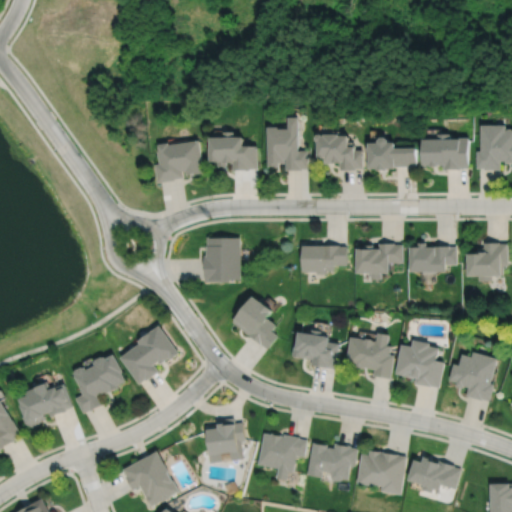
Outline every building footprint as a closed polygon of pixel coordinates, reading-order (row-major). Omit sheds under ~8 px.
[(267,128),(267,165),(279,165),(279,162),(284,162),(284,157),(286,157),(286,169),(301,169),(301,168),(308,168),(308,149),(299,150),(298,139),(297,139),(297,119),(287,119),(287,130),(276,130),(276,128),(267,128)] [(481,127),(482,149),(477,150),(478,167),(485,167),(485,168),(500,168),(500,159),(504,159),(504,161),(511,161),(511,158),(511,128),(509,128),(509,127),(505,127),(505,128),(503,128),(503,122),(494,123),(495,126),(481,127)] [(424,136),(424,163),(431,163),(431,164),(439,164),(439,163),(444,163),(444,168),(462,168),(462,167),(470,166),(469,136),(451,136),(450,132),(438,132),(439,136),(424,136)] [(389,137),(385,134),(381,134),(378,137),(378,140),(369,140),(369,145),(368,145),(368,149),(369,149),(369,166),(377,166),(377,168),(388,168),(388,166),(410,166),(410,164),(418,164),(417,145),(395,145),(395,140),(389,140),(389,137)] [(318,137),(318,156),(326,156),(326,162),(334,162),(334,161),(340,161),(341,169),(356,169),(356,167),(363,167),(363,149),(355,149),(355,144),(349,144),(349,136),(339,136),(339,137),(318,137)] [(208,140),(209,159),(217,159),(217,165),(226,165),(226,161),(232,161),(232,169),(249,169),(249,168),(257,167),(257,144),(242,144),(241,140),(208,140)] [(156,146),(159,163),(155,163),(157,182),(174,179),(174,178),(183,177),(182,170),(185,170),(185,173),(193,172),(194,174),(203,172),(198,141),(167,146),(167,144),(156,146)] [(207,236),(207,245),(206,245),(206,255),(203,255),(203,269),(205,269),(205,281),(229,281),(229,279),(240,279),(240,237),(211,237),(211,236),(207,236)] [(411,245),(411,270),(423,270),(423,272),(436,272),(436,270),(447,270),(447,264),(457,264),(457,246),(451,246),(451,245),(436,245),(436,246),(427,246),(427,241),(420,241),(420,245),(411,245)] [(468,252),(469,274),(479,274),(480,280),(493,280),(493,274),(504,274),(504,264),(509,264),(509,243),(501,243),(501,241),(485,241),(485,247),(478,247),(478,252),(468,252)] [(357,247),(357,272),(371,272),(371,278),(381,278),(381,272),(390,272),(390,262),(403,262),(403,243),(395,243),(395,242),(380,242),(380,247),(374,247),(374,244),(366,244),(366,247),(357,247)] [(303,244),(303,270),(317,270),(317,273),(326,273),(326,269),(334,269),(334,264),(347,264),(347,245),(341,245),(341,244),(303,244)] [(253,295),(234,318),(236,319),(234,321),(268,348),(278,335),(272,330),(276,324),(266,317),(272,309),(261,301),(253,295)] [(158,324),(137,340),(140,343),(121,357),(140,383),(145,379),(146,380),(159,371),(154,364),(158,361),(160,364),(170,357),(171,359),(179,353),(158,324)] [(299,331),(296,346),(295,346),(293,355),(313,359),(312,364),(328,367),(329,367),(336,368),(340,343),(329,341),(330,336),(321,334),(322,330),(312,328),(312,333),(299,331)] [(366,338),(351,336),(347,364),(354,365),(353,366),(365,368),(365,367),(375,368),(374,375),(391,378),(395,355),(391,354),(392,345),(388,345),(390,333),(379,332),(377,341),(374,340),(373,338),(368,338),(366,338)] [(403,344),(396,373),(404,375),(404,376),(415,378),(415,376),(417,377),(416,383),(432,386),(432,385),(440,387),(445,361),(437,360),(440,347),(431,345),(431,342),(414,339),(413,346),(403,344)] [(455,363),(450,380),(458,382),(457,386),(464,388),(465,385),(470,387),(467,395),(483,400),(483,398),(490,401),(495,384),(491,383),(499,358),(475,351),(473,356),(464,353),(461,364),(455,363)] [(74,372),(83,389),(82,390),(84,394),(77,398),(84,413),(90,410),(91,410),(105,403),(101,396),(119,387),(118,384),(126,380),(122,372),(124,371),(115,353),(107,357),(106,356),(105,356),(103,356),(96,359),(96,361),(95,361),(96,364),(87,369),(86,366),(84,367),(82,366),(76,369),(76,371),(74,372)] [(26,423),(23,416),(25,415),(21,405),(23,404),(21,398),(29,395),(27,391),(37,387),(37,385),(49,380),(52,388),(65,383),(74,406),(66,409),(67,411),(52,417),(50,412),(44,414),(46,419),(41,420),(40,423),(33,427),(26,423)] [(0,449),(16,440),(15,439),(23,435),(14,420),(13,420),(0,397),(0,449)] [(205,426),(210,463),(243,459),(241,441),(245,440),(243,422),(235,423),(234,418),(218,420),(218,424),(217,424),(217,425),(205,426)] [(264,433),(258,464),(278,468),(276,478),(286,480),(288,471),(293,472),(296,455),(304,456),(308,440),(300,438),(300,437),(284,434),(284,437),(282,436),(282,435),(272,433),(272,434),(264,433)] [(330,472),(331,475),(331,477),(333,480),(340,481),(343,478),(348,479),(350,465),(355,466),(358,448),(351,447),(351,445),(335,443),(334,448),(329,447),(329,448),(328,447),(328,444),(313,442),(308,475),(322,477),(323,471),(330,472)] [(362,454),(357,483),(373,485),(373,484),(382,486),(381,491),(401,495),(408,456),(400,455),(400,454),(383,452),(382,452),(382,451),(371,449),(370,455),(362,454)] [(157,451),(124,469),(128,476),(127,476),(134,490),(141,487),(151,506),(162,501),(162,502),(171,498),(170,496),(179,491),(157,451)] [(416,460),(409,480),(423,485),(422,489),(433,493),(434,488),(441,490),(443,485),(456,489),(462,469),(455,467),(456,465),(440,460),(439,463),(434,461),(434,459),(425,456),(423,462),(416,460)] [(511,511),(511,483),(492,484),(492,511),(511,511)] [(50,511),(43,498),(29,505),(30,507),(20,511),(50,511)]
